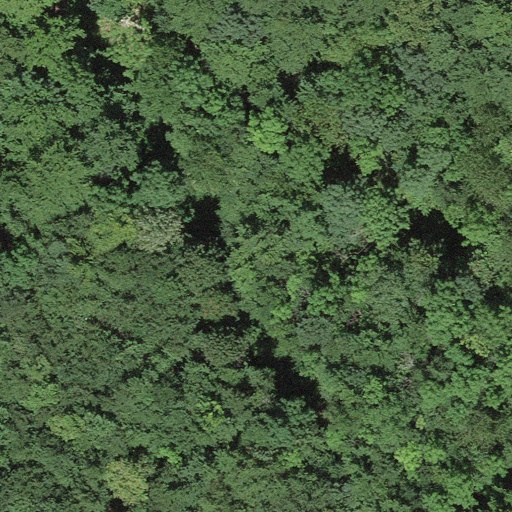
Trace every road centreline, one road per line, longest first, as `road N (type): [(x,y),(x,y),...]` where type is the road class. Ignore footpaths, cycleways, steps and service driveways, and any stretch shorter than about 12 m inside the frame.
road 1 (track): [(91,0),(360,511)]
road 2 (track): [(511,302),(160,0)]
